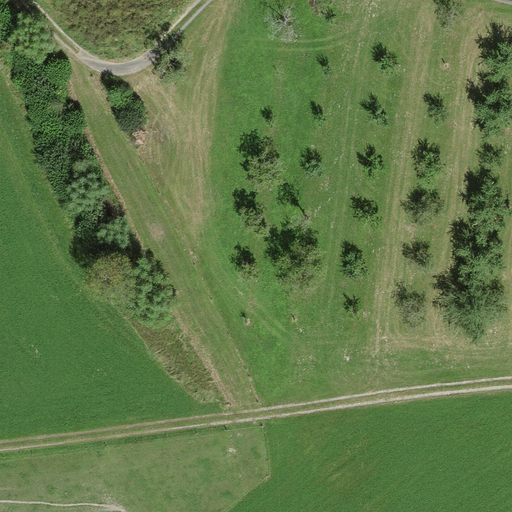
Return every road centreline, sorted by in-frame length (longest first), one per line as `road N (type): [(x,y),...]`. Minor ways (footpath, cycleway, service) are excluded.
road 1 (track): [(0,452),(511,382)]
road 2 (track): [(206,0),(142,64),(107,69),(73,49),(28,0)]
